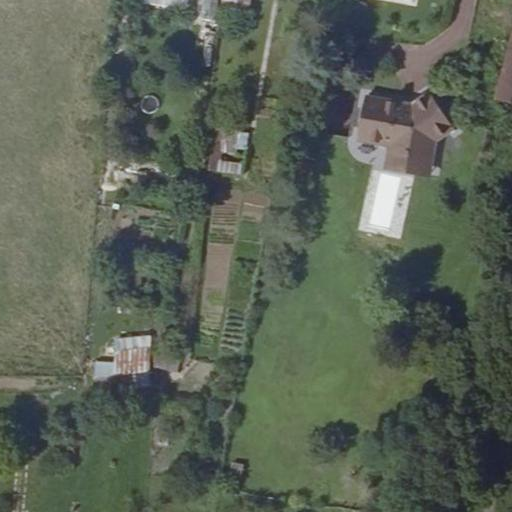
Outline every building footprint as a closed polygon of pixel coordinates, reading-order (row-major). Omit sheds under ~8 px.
[(130,0),(129,3),(177,13),(179,0),(130,0)] [(221,0),(221,6),(250,10),(251,0),(221,0)] [(199,36),(215,37),(218,9),(202,7),(199,36)] [(511,26),(496,90),(511,94),(511,26)] [(387,160),(385,168),(427,175),(432,152),(450,141),(427,105),(404,118),(362,111),(352,154),(387,160)] [(219,160),(218,172),(239,174),(240,162),(219,160)] [(385,168),(383,182),(399,185),(423,190),(427,175),(385,168)] [(399,185),(383,182),(368,179),(354,243),(386,249),(399,185)] [(145,367),(145,344),(110,344),(110,367),(145,367)] [(510,483),(502,481),(498,491),(507,491),(510,483)]
